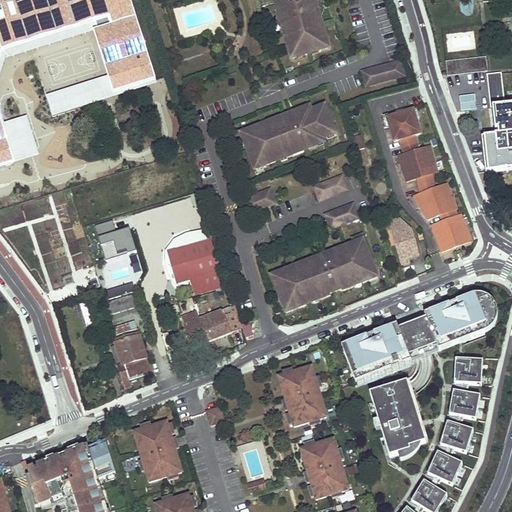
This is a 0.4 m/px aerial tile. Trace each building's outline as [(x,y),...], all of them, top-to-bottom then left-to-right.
[(278,0),(285,26),(288,25),(289,31),(287,32),(292,52),(297,50),(299,56),(326,49),(324,43),(329,42),(324,22),(322,22),(320,16),(323,16),(318,0),(278,0)] [(488,73),(487,59),(448,63),(450,77),(488,73)] [(401,61),(363,74),(368,88),(406,76),(401,61)] [(511,108),(507,108),(502,74),(488,75),(495,138),(484,140),(488,174),(511,170),(511,108)] [(86,89),(84,82),(65,88),(68,97),(86,89)] [(92,105),(86,89),(68,97),(69,101),(58,105),(54,107),(56,113),(48,116),(55,136),(73,131),(71,124),(80,121),(77,112),(92,105)] [(63,99),(60,89),(53,91),(58,105),(69,101),(68,97),(63,99)] [(189,155),(171,96),(159,99),(177,158),(189,155)] [(164,123),(158,100),(148,103),(154,126),(164,123)] [(267,124),(248,131),(249,136),(244,138),(244,139),(255,165),(260,163),(262,168),(281,160),(280,158),(286,156),(287,158),(318,146),(317,143),(322,141),(322,139),(327,137),(327,136),(334,133),(335,132),(325,106),(311,112),(310,110),(305,112),(304,109),(303,109),(273,122),(274,124),(268,127),(267,124)] [(416,112),(389,119),(397,144),(402,142),(406,157),(401,158),(408,184),(419,180),(421,195),(416,197),(419,209),(420,209),(422,213),(428,221),(441,217),(443,225),(432,228),(440,255),(470,246),(461,220),(457,221),(455,213),(457,213),(453,200),(452,201),(448,187),(436,191),(434,176),(440,174),(432,149),(421,152),(417,138),(424,136),(416,112)] [(248,131),(241,134),(244,139),(244,138),(249,136),(248,131)] [(366,148),(362,135),(354,137),(356,144),(357,151),(366,148)] [(81,213),(98,208),(100,207),(98,197),(100,196),(94,176),(110,171),(107,161),(69,173),(81,213)] [(342,177),(314,188),(320,202),(348,191),(342,177)] [(270,190),(256,196),(261,210),(276,204),(270,190)] [(256,196),(245,200),(250,214),(261,210),(256,196)] [(353,205),(325,216),(331,230),(359,219),(353,205)] [(136,255),(130,230),(115,234),(113,223),(96,227),(104,262),(136,255)] [(401,265),(410,262),(410,261),(421,258),(414,234),(406,227),(402,228),(391,231),(401,265)] [(274,281),(285,307),(290,306),(292,310),(311,303),(312,303),(311,300),(316,298),(317,301),(330,296),(330,294),(341,290),(341,291),(354,286),(353,284),(359,281),(360,284),(369,280),(368,277),(375,275),(374,274),(367,254),(369,254),(362,236),(352,239),(354,244),(346,247),(345,247),(346,250),(341,252),(340,249),(339,249),(303,264),(304,266),(298,269),(297,266),(278,274),(280,278),(274,281)] [(214,238),(176,249),(179,259),(173,260),(179,280),(190,278),(195,294),(205,291),(206,295),(228,288),(214,238)] [(179,259),(176,249),(170,251),(173,260),(179,259)] [(375,275),(368,277),(369,280),(369,282),(377,279),(375,274),(374,274),(375,275)] [(192,294),(187,296),(193,315),(199,314),(192,294)] [(135,309),(131,296),(106,303),(109,317),(135,309)] [(482,296),(476,296),(472,297),(475,305),(486,300),(494,323),(483,327),(486,334),(492,331),(496,326),(498,319),(498,312),(496,306),(489,299),(482,296)] [(437,311),(426,315),(439,349),(447,345),(448,348),(486,334),(483,327),(494,323),(486,300),(475,305),(472,297),(457,303),(461,311),(453,314),(450,306),(437,311)] [(457,303),(450,306),(453,314),(461,311),(457,303)] [(86,304),(80,306),(86,326),(93,324),(86,304)] [(242,330),(234,306),(200,319),(208,343),(242,330)] [(208,343),(200,319),(199,314),(193,315),(182,318),(184,326),(185,326),(192,348),(208,343)] [(426,315),(398,326),(410,358),(399,362),(401,367),(433,354),(448,348),(447,345),(439,349),(426,315)] [(133,332),(130,325),(114,330),(116,337),(133,332)] [(250,325),(242,327),(245,339),(253,337),(250,325)] [(355,348),(344,352),(355,379),(364,376),(366,380),(401,367),(399,362),(410,358),(398,326),(376,335),(375,335),(378,343),(371,345),(368,338),(353,344),(355,348)] [(152,376),(138,330),(133,332),(116,337),(114,338),(123,368),(119,370),(126,390),(132,388),(131,384),(152,376)] [(375,335),(368,338),(371,345),(378,343),(375,335)] [(353,344),(343,348),(344,352),(355,348),(353,344)] [(484,362),(457,361),(455,385),(482,387),(484,362)] [(293,425),(294,428),(310,424),(315,422),(327,418),(317,384),(315,379),(312,368),(289,375),(283,376),(279,378),(286,402),(291,400),(292,405),(290,405),(292,410),(289,411),(292,420),(293,425)] [(355,379),(357,384),(366,380),(364,376),(355,379)] [(391,380),(384,383),(386,390),(371,394),(390,458),(399,455),(411,452),(410,449),(421,445),(427,444),(408,383),(393,388),(391,380)] [(454,393),(450,416),(477,421),(481,397),(454,393)] [(209,419),(221,416),(222,423),(224,423),(220,408),(207,412),(209,419)] [(209,419),(212,426),(222,423),(221,416),(209,419)] [(168,426),(167,423),(152,428),(147,429),(134,433),(144,467),(146,472),(149,483),(173,476),(178,475),(182,473),(175,450),(171,451),(169,447),(171,446),(170,441),(172,440),(170,431),(168,426)] [(448,424),(441,447),(467,455),(474,432),(448,424)] [(337,451),(334,440),(311,447),(306,449),(301,450),(308,474),(313,473),(314,477),(312,478),(314,483),(311,484),(314,492),(315,498),(316,500),(331,496),(337,494),(349,491),(339,457),(337,451)] [(108,445),(107,441),(95,446),(96,450),(108,445)] [(100,482),(116,474),(108,445),(96,450),(95,446),(39,468),(41,472),(27,477),(37,508),(42,507),(52,504),(50,497),(54,496),(55,500),(66,496),(68,504),(70,510),(68,511),(105,511),(104,510),(103,510),(100,502),(98,495),(96,486),(96,484),(100,482)] [(399,455),(401,461),(406,460),(412,457),(418,451),(421,445),(410,449),(411,452),(399,455)] [(463,465),(438,454),(428,476),(453,487),(463,465)] [(26,473),(27,477),(41,472),(39,468),(26,473)] [(254,493),(266,489),(264,481),(252,485),(254,493)] [(425,483),(412,503),(426,511),(438,511),(448,497),(425,483)] [(0,511),(10,511),(5,495),(4,496),(1,485),(0,484),(0,511)] [(194,511),(192,504),(190,498),(189,495),(174,500),(168,502),(156,506),(157,511),(194,511)] [(50,497),(52,504),(42,507),(43,511),(68,504),(66,496),(55,500),(54,496),(50,497)]
